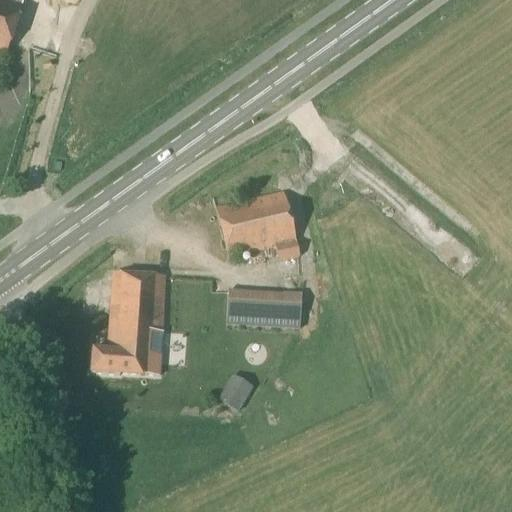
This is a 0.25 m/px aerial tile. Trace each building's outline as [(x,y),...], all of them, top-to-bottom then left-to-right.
[(0,0),(0,57),(4,59),(23,0),(0,0)] [(298,259),(282,194),(214,210),(227,261),(274,251),(277,265),(298,259)] [(209,347),(212,282),(109,277),(104,353),(91,352),(89,375),(112,377),(112,376),(157,379),(159,357),(160,357),(161,344),(209,347)] [(261,330),(261,341),(263,342),(281,343),(282,332),(298,333),(300,296),(282,295),(282,296),(229,293),(229,292),(226,291),(224,328),(261,330)] [(261,341),(257,338),(238,366),(252,375),(270,348),(263,342),(261,341)] [(237,415),(252,390),(231,378),(216,403),(237,415)]
